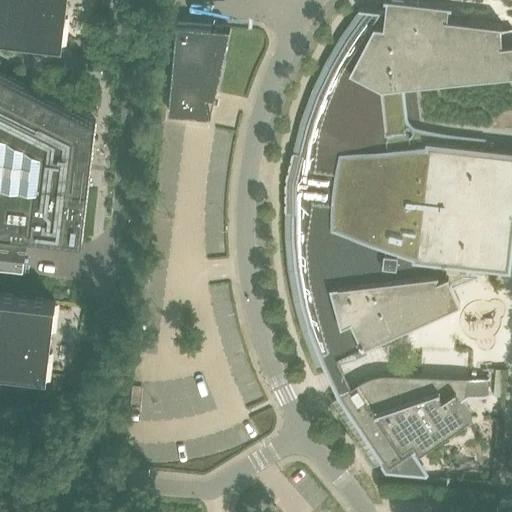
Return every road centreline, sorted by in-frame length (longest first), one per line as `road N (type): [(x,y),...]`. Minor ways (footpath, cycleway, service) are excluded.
road 1 (unclassified): [(304,432),(254,309),(245,223),(268,91),(317,0)]
road 2 (unclassified): [(213,492),(0,470)]
